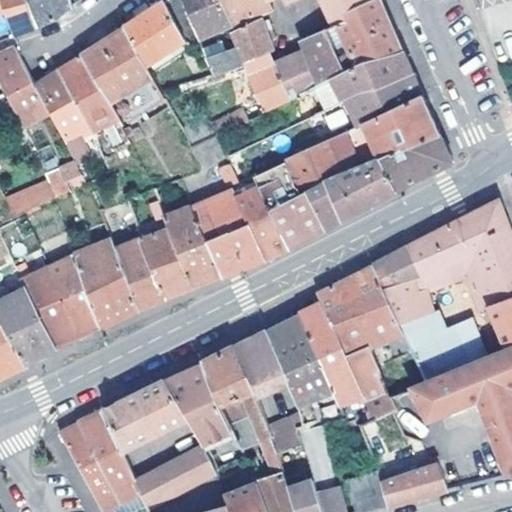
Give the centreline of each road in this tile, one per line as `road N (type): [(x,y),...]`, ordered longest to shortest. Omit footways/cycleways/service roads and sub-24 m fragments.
road 1 (secondary): [(0,414),(490,170)]
road 2 (residential): [(490,170),(418,0)]
